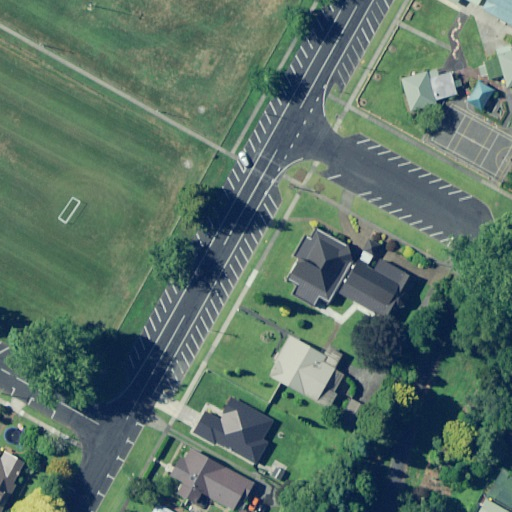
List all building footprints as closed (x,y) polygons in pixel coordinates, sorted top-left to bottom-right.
[(511,0),(482,0),(511,18),(511,0)] [(511,86),(511,50),(476,64),(481,78),(487,76),(489,81),(501,76),(506,89),(511,86)] [(456,95),(450,73),(428,79),(426,72),(400,80),(409,112),(436,104),(435,100),(456,95)] [(494,89),(478,81),(466,103),(482,112),(494,89)] [(407,283),(305,229),(274,287),(320,311),(328,296),(384,326),(407,283)] [(288,337),(268,377),(327,407),(344,375),(321,363),(324,356),(288,337)] [(365,406),(352,398),(340,417),(354,425),(365,406)] [(254,482),(184,446),(168,476),(182,483),(176,494),(195,505),(201,495),(232,511),(241,494),(246,497),(254,482)] [(0,507),(13,485),(10,484),(22,462),(0,450),(0,507)] [(511,475),(502,470),(489,493),(511,505),(511,475)] [(507,511),(487,500),(480,511),(507,511)]
